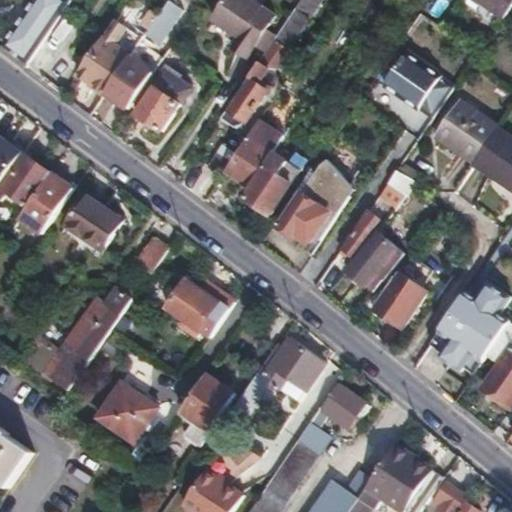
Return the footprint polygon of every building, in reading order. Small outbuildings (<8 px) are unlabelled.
[(40,46),(56,24),(71,1),(70,0),(35,0),(15,29),(23,35),(40,46)] [(226,0),(213,19),(227,29),(242,39),(239,44),(250,52),(275,17),(249,0),(226,0)] [(302,0),(259,62),(270,70),(275,73),(303,32),(325,1),(323,0),(302,0)] [(511,0),(473,0),(503,20),(511,7),(511,0)] [(171,1),(147,34),(161,44),(185,11),(171,1)] [(242,39),(227,29),(224,34),(239,44),(242,39)] [(415,31),(407,42),(423,53),(442,65),(450,54),(415,31)] [(12,51),(29,63),(40,46),(23,35),(12,51)] [(105,35),(94,50),(97,53),(81,76),(105,93),(127,59),(129,57),(130,55),(105,35)] [(162,62),(138,45),(130,55),(129,57),(154,73),(162,62)] [(420,111),(432,120),(449,95),(437,86),(443,78),(407,54),(384,88),(419,112),(420,111)] [(129,57),(127,59),(105,93),(128,110),(152,76),(154,73),(129,57)] [(259,62),(221,119),(234,128),(244,124),(247,126),(270,93),(260,85),(270,70),(259,62)] [(158,87),(140,113),(164,129),(192,89),(165,71),(155,85),(158,87)] [(105,93),(104,94),(128,110),(105,93)] [(128,110),(104,94),(101,98),(125,114),(128,110)] [(477,165),(500,130),(461,102),(436,137),(477,165)] [(225,170),(249,187),(260,172),(277,147),(283,138),(258,121),(245,140),(225,170)] [(511,137),(500,130),(477,165),(475,166),(511,191),(511,137)] [(212,165),(223,173),(225,170),(245,140),(234,132),(212,165)] [(0,187),(24,153),(22,152),(23,147),(16,142),(12,145),(0,136),(0,187)] [(277,147),(260,172),(263,174),(247,199),(270,215),(308,160),(296,152),(293,157),(277,147)] [(24,153),(0,187),(0,197),(16,207),(21,199),(31,206),(53,173),(24,153)] [(313,169),(297,192),(304,196),(281,228),(296,239),(298,236),(311,244),(335,211),(316,198),(323,192),(324,185),(345,199),(361,175),(333,156),(332,158),(326,160),(317,171),(313,169)] [(402,163),(398,170),(416,182),(420,175),(402,163)] [(397,190),(407,196),(408,197),(418,183),(416,182),(398,170),(389,183),(398,189),(397,190)] [(31,206),(22,219),(44,234),(75,189),(53,173),(31,206)] [(389,183),(378,198),(387,204),(397,190),(398,189),(389,183)] [(316,198),(335,211),(345,199),(324,185),(323,192),(316,198)] [(89,196),(68,226),(94,245),(97,240),(106,247),(124,220),(89,196)] [(369,212),(344,248),(358,259),(378,234),(373,229),(379,219),(369,212)] [(358,259),(350,270),(375,290),(377,287),(404,253),(378,234),(358,259)] [(149,279),(168,254),(154,245),(135,269),(149,279)] [(375,290),(362,306),(371,313),(374,309),(403,329),(423,299),(428,292),(422,288),(430,276),(408,260),(400,272),(395,279),(385,293),(377,287),(375,290)] [(168,308),(211,338),(237,302),(211,283),(205,293),(188,282),(168,308)] [(511,301),(511,299),(493,286),(482,302),(467,292),(440,331),(455,342),(442,360),(462,374),(475,355),(485,362),(489,357),(511,323),(502,316),(511,301)] [(53,380),(70,392),(111,332),(134,300),(119,290),(108,306),(98,300),(57,358),(65,364),(56,376),(53,380)] [(511,323),(489,357),(499,364),(481,389),(511,409),(511,323)] [(264,374),(259,370),(235,407),(247,416),(271,382),(301,403),(327,364),(289,338),(264,374)] [(46,370),(56,376),(65,364),(57,358),(55,357),(57,353),(43,343),(29,364),(43,374),(46,370)] [(208,374),(180,414),(194,424),(186,436),(201,446),(236,394),(208,374)] [(123,382),(99,418),(135,443),(161,407),(123,382)] [(261,495),(249,511),(281,511),(321,456),(315,452),(327,434),(320,429),(330,415),(353,432),(371,407),(367,404),(369,402),(343,385),(342,387),(338,384),(261,495)] [(0,481),(10,488),(35,452),(11,435),(12,432),(0,424),(0,481)] [(395,447),(367,488),(400,511),(421,511),(443,480),(395,447)] [(174,479),(182,486),(203,456),(194,450),(174,479)] [(209,469),(186,503),(198,511),(232,511),(244,494),(209,469)] [(349,511),(359,498),(337,483),(315,511),(349,511)] [(437,511),(460,511),(466,504),(470,499),(447,484),(432,503),(440,508),(437,511)]
